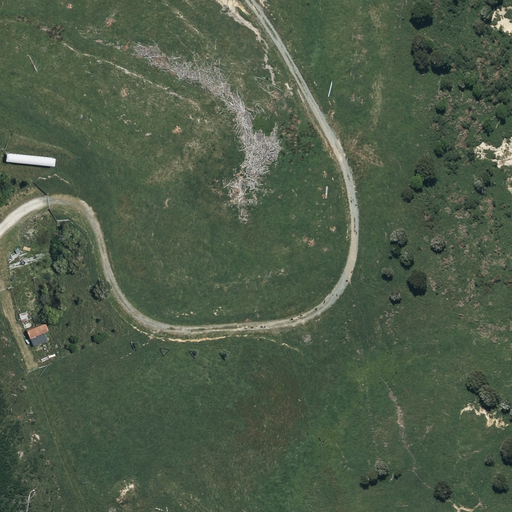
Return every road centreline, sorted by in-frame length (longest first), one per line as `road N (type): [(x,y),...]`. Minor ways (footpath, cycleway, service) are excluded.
road 1 (track): [(241,0),(297,61),(349,175),(351,249),(336,317),(191,331),(141,321),(82,217),(32,193),(0,240)]
road 2 (track): [(0,278),(90,511)]
